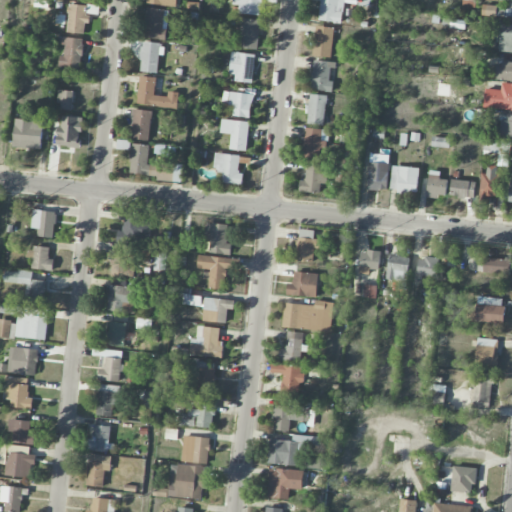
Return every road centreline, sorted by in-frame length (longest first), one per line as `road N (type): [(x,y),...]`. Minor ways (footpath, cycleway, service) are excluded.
road 1 (residential): [(235,511),(291,0)]
road 2 (residential): [(0,180),(511,233)]
road 3 (residential): [(55,511),(94,190)]
road 4 (residential): [(94,190),(118,0)]
